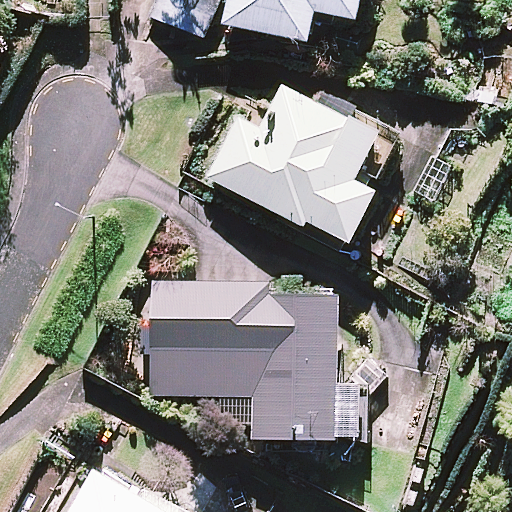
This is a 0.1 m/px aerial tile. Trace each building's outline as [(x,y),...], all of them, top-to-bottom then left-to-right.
[(205,0),(161,0),(154,19),(207,40),(221,6),(205,0)] [(234,0),(229,28),(312,44),(318,14),(360,22),(364,0),(234,0)] [(383,135),(286,89),(266,133),(241,121),(212,182),(354,249),(403,145),(383,135)] [(370,445),(373,388),(374,365),(342,363),(345,295),(158,285),(153,395),(258,401),(256,439),(370,445)] [(196,511),(136,479),(129,490),(96,472),(73,511),(196,511)] [(281,511),(291,497),(257,473),(230,511),(281,511)]
